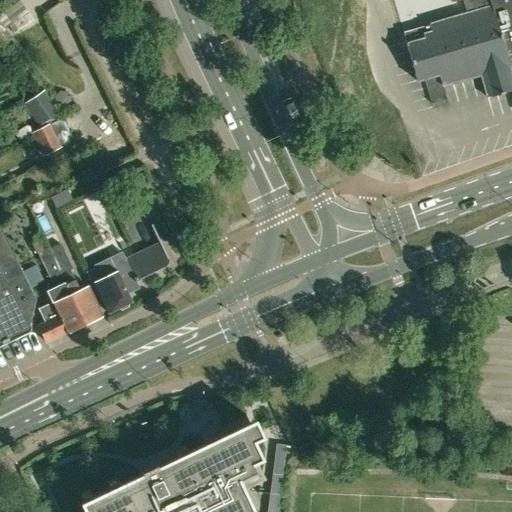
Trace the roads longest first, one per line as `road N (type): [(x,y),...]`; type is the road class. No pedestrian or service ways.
road 1 (primary): [(0,417),(60,411),(339,290)]
road 2 (tertiary): [(334,254),(234,0)]
road 3 (tertiary): [(183,0),(275,189)]
road 4 (primary): [(263,282),(79,371)]
road 5 (primary): [(511,190),(334,254)]
road 6 (primary): [(339,290),(511,226)]
